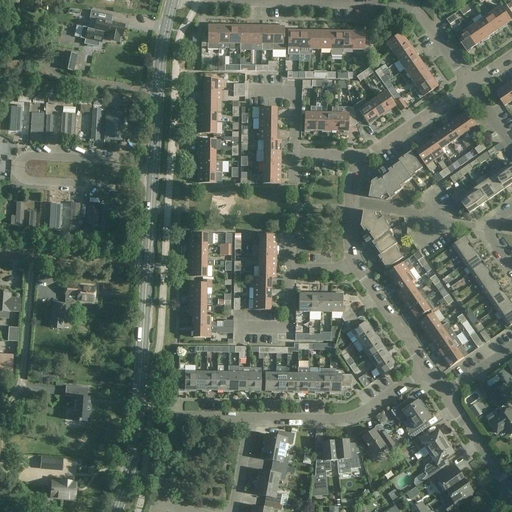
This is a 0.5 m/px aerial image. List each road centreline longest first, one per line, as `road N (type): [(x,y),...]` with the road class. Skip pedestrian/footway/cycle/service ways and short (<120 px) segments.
road 1 (tertiary): [(110,511),(135,426),(153,174)]
road 2 (residential): [(469,84),(417,11),(387,1),(176,0)]
road 3 (residential): [(118,174),(103,158),(20,159),(19,175),(31,181),(113,186)]
road 4 (residential): [(248,417),(356,417),(426,366)]
road 5 (tertiary): [(153,174),(171,0)]
road 6 (residential): [(158,503),(182,419),(248,417)]
road 7 (track): [(146,262),(0,253)]
road 8 (residential): [(488,228),(350,203)]
road 9 (residential): [(360,159),(469,84)]
road 10 (unknown): [(29,255),(17,384)]
road 11 (residential): [(426,366),(357,266)]
